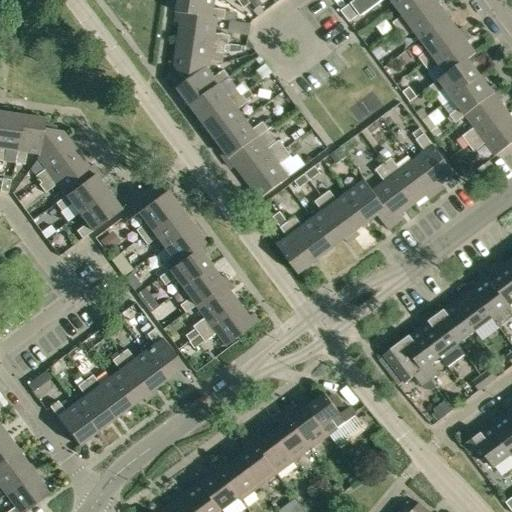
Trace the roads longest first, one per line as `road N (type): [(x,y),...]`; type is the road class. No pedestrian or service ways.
road 1 (unclassified): [(94,501),(149,449),(511,195)]
road 2 (residential): [(0,202),(69,297),(0,356)]
road 3 (residential): [(0,363),(94,501)]
